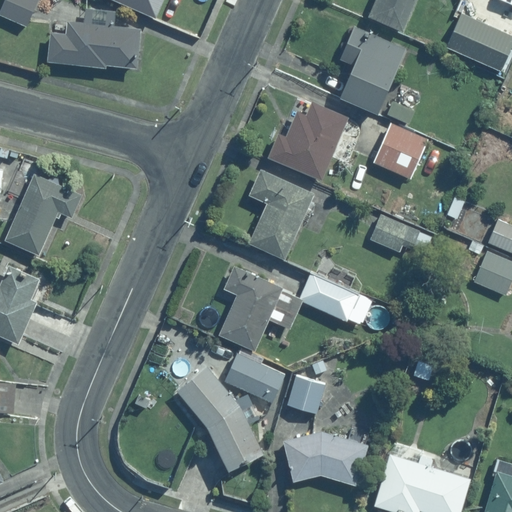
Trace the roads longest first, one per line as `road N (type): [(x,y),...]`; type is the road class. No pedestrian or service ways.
road 1 (residential): [(186,160),(77,433),(80,465),(123,511)]
road 2 (residential): [(0,103),(186,160)]
road 3 (residential): [(259,0),(186,160)]
